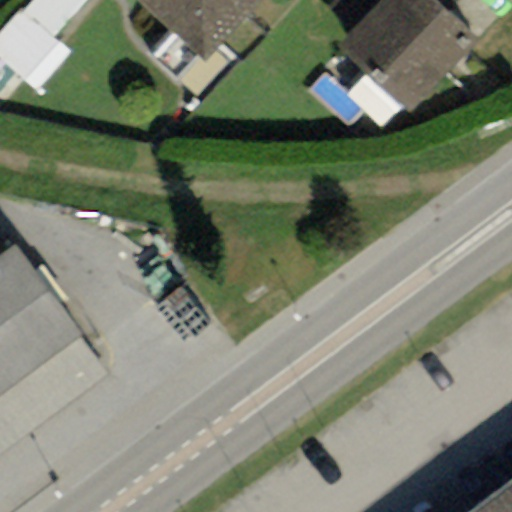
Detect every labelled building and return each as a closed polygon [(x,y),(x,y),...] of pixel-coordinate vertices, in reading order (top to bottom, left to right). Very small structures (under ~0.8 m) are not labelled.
[(35,0),(0,53),(0,64),(37,89),(95,0),(35,0)] [(136,0),(203,62),(261,0),(136,0)] [(408,112),(477,41),(446,11),(456,0),(381,0),(338,45),(408,112)] [(0,457),(108,373),(10,247),(0,255),(0,457)] [(511,511),(511,474),(461,511),(511,511)]
